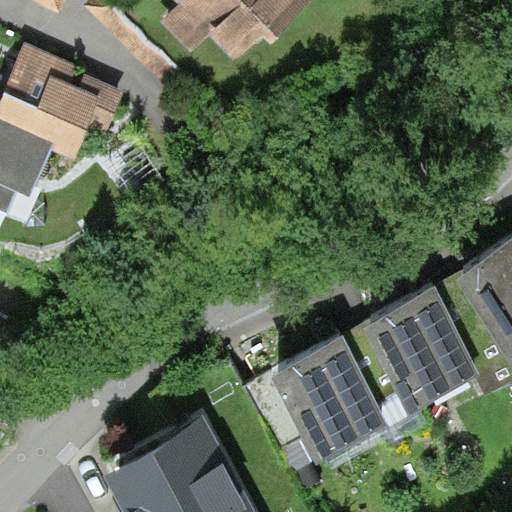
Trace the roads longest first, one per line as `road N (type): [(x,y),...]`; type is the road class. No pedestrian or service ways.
road 1 (residential): [(511,154),(375,234),(195,319),(44,427),(0,475)]
road 2 (residential): [(192,132),(69,16),(29,0)]
